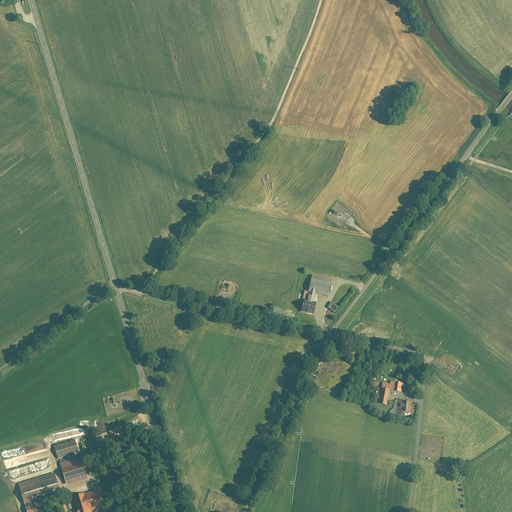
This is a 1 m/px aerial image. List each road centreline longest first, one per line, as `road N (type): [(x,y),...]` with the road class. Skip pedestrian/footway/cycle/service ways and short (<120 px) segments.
road 1 (residential): [(329,335),(511,96)]
road 2 (tertiary): [(30,0),(114,284)]
road 3 (residential): [(329,335),(422,355),(409,511)]
road 4 (tertiary): [(116,291),(181,511)]
road 5 (residential): [(116,291),(329,335)]
road 6 (residential): [(244,511),(329,335)]
road 7 (residential): [(114,284),(0,371)]
